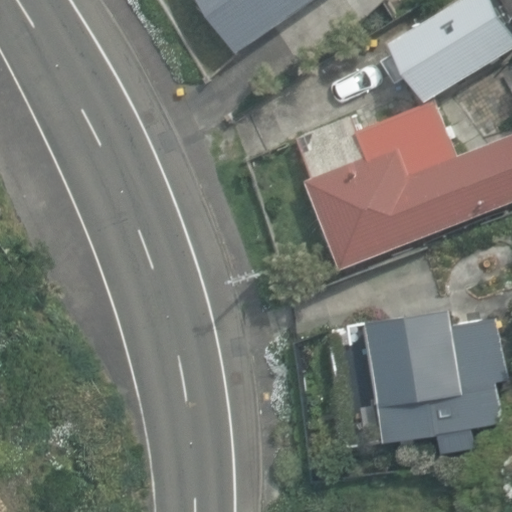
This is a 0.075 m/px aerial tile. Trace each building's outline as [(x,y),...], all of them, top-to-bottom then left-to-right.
[(208,0),(243,50),(315,0),(208,0)] [(432,98),(511,48),(511,20),(499,0),(463,0),(397,41),(432,98)] [(511,135),(464,154),(442,95),(362,126),(357,111),(300,133),(317,176),(312,178),(347,267),(511,202),(511,135)] [(511,223),(433,251),(450,299),(511,277),(511,223)] [(457,323),(455,309),(373,320),(389,440),(442,433),(445,451),(478,446),(475,427),(505,423),(500,390),(511,388),(511,354),(506,316),(457,323)]
